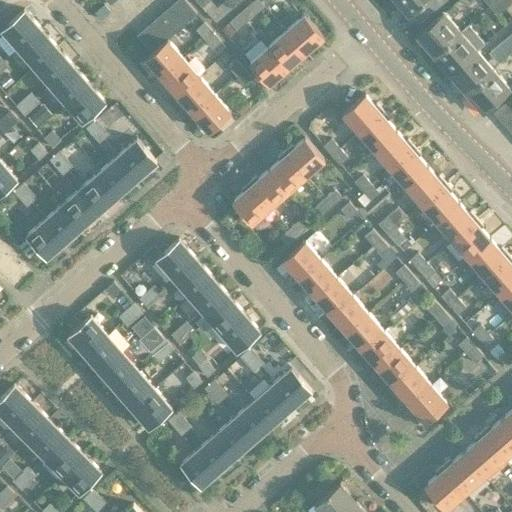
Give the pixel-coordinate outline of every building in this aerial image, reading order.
[(188,20),(197,12),(186,0),(176,0),(173,3),(188,20)] [(260,9),(265,4),(260,0),(252,0),(252,1),(260,9)] [(411,11),(423,0),(396,0),(408,14),(411,11)] [(423,0),(411,11),(420,21),(444,0),(423,0)] [(497,14),(506,7),(499,0),(493,0),(489,4),(497,14)] [(183,24),(188,20),(173,3),(164,11),(179,28),(183,24)] [(246,20),(256,12),(248,3),(239,12),(246,20)] [(18,47),(41,26),(25,8),(2,28),(18,47)] [(432,53),(460,29),(444,10),(416,35),(432,53)] [(170,36),(179,28),(164,11),(155,19),(170,36)] [(188,20),(183,24),(189,30),(202,19),(197,12),(188,20)] [(237,29),(246,20),(239,12),(229,20),(237,29)] [(304,12),(286,28),(305,50),(314,42),(315,44),(322,39),(320,37),(323,34),(304,12)] [(168,37),(170,36),(155,19),(146,26),(161,43),(168,37)] [(230,35),(237,29),(229,20),(222,27),(230,35)] [(204,38),(213,31),(204,21),(195,28),(204,38)] [(477,48),(484,42),(468,23),(461,30),(460,29),(432,53),(449,72),(477,48)] [(34,65),(57,45),(41,26),(18,47),(34,65)] [(152,51),(161,43),(146,26),(137,34),(152,51)] [(286,28),(267,44),(286,66),(296,58),(298,60),(304,54),(302,52),(305,50),(286,28)] [(213,48),(221,40),(213,31),(204,38),(213,48)] [(511,33),(511,32),(490,51),(498,61),(511,48),(511,33)] [(152,51),(145,56),(155,68),(153,70),(157,75),(160,73),(161,75),(184,55),(168,37),(161,43),(152,51)] [(267,44),(249,60),(268,82),(278,73),(280,76),(286,70),(284,68),(286,66),(267,44)] [(50,83),(73,63),(57,45),(34,65),(50,83)] [(492,66),(477,48),(449,72),(464,90),(492,66)] [(163,77),(161,79),(167,85),(169,83),(177,93),(200,74),(184,55),(161,75),(163,77)] [(236,75),(244,67),(235,57),(226,64),(236,75)] [(66,101),(88,81),(73,63),(50,83),(66,101)] [(482,110),(510,86),(492,66),(464,90),(482,110)] [(243,83),(252,76),(244,67),(236,75),(243,83)] [(0,84),(5,90),(14,81),(6,72),(0,77),(0,84)] [(200,74),(177,93),(186,103),(184,105),(189,111),(191,109),(193,111),(216,92),(200,74)] [(81,119),(104,99),(88,81),(66,101),(81,119)] [(32,107),(39,101),(30,90),(23,97),(32,107)] [(195,114),(193,116),(197,120),(199,119),(209,130),(231,110),(216,92),(193,111),(195,114)] [(364,92),(341,112),(358,130),(380,111),(378,109),(380,107),(376,102),(374,103),(364,92)] [(500,120),(511,110),(511,96),(493,112),(500,120)] [(24,114),(32,107),(23,97),(15,104),(24,114)] [(38,126),(52,113),(43,102),(28,115),(37,125),(38,126)] [(11,126),(19,119),(11,109),(3,116),(11,126)] [(508,129),(511,125),(511,110),(500,120),(508,129)] [(380,111),(358,130),(373,148),(396,129),(387,119),(389,117),(384,112),(382,113),(380,111)] [(0,128),(4,132),(11,126),(3,116),(0,118),(0,128)] [(98,140),(107,132),(94,117),(85,125),(98,140)] [(52,129),(44,137),(51,145),(52,146),(60,139),(60,138),(53,131),(52,129)] [(396,129),(373,148),(389,166),(412,147),(409,144),(411,143),(407,138),(405,140),(396,129)] [(288,149),(286,151),(306,173),(324,157),(304,135),(293,144),(292,143),(287,148),(288,149)] [(138,175),(156,159),(136,136),(118,152),(138,175)] [(332,154),(340,147),(331,137),(323,144),(332,154)] [(32,164),(47,151),(38,141),(23,154),(32,164)] [(339,163),(347,156),(340,147),(332,154),(339,163)] [(412,147),(389,166),(405,184),(427,165),(419,155),(420,153),(416,149),(415,150),(412,147)] [(63,174),(73,165),(59,149),(49,158),(63,174)] [(278,158),(268,167),(287,189),(306,173),(286,151),(283,153),(282,152),(277,156),(278,158)] [(119,191),(138,175),(118,152),(100,168),(119,191)] [(0,189),(16,176),(0,158),(0,189)] [(427,165),(405,184),(421,203),(443,183),(441,180),(442,178),(438,174),(437,175),(427,165)] [(252,180),(250,183),(269,205),(287,189),(268,167),(257,176),(256,174),(251,179),(252,180)] [(101,207),(119,191),(100,168),(81,184),(101,207)] [(363,190),(372,183),(363,173),(354,180),(363,190)] [(26,203),(35,195),(22,180),(13,188),(26,203)] [(242,189),(232,198),(251,221),(269,205),(250,183),(248,184),(246,183),(241,188),(242,189)] [(385,186),(379,191),(372,183),(363,190),(365,192),(358,198),(370,211),(390,193),(385,186)] [(443,183),(421,203),(436,221),(459,201),(450,191),(452,189),(447,184),(446,186),(443,183)] [(83,223),(101,207),(81,184),(63,200),(83,223)] [(333,204),(342,196),(335,188),(325,196),(333,204)] [(323,213),(333,204),(325,196),(315,204),(323,213)] [(64,239),(83,223),(63,200),(45,216),(64,239)] [(349,217),(358,210),(349,200),(340,207),(349,217)] [(459,201),(436,221),(452,238),(474,219),(472,216),(474,214),(469,209),(467,210),(459,201)] [(395,224),(406,215),(397,205),(378,222),(387,233),(396,225),(395,224)] [(46,255),(64,239),(45,216),(26,232),(46,255)] [(474,219),(452,238),(468,257),(490,237),(481,226),(483,225),(478,220),(476,221),(474,219)] [(296,237),(306,228),(299,220),(289,229),(296,237)] [(395,241),(403,233),(396,225),(387,233),(395,241)] [(374,246),(382,238),(373,227),(364,234),(374,246)] [(287,245),(296,237),(289,229),(280,237),(287,245)] [(172,275),(195,255),(179,236),(156,256),(172,275)] [(403,249),(411,242),(406,237),(398,244),(403,249)] [(484,275),(506,255),(490,237),(468,257),(484,275)] [(381,254),(389,247),(382,238),(374,246),(381,254)] [(298,276),(321,257),(305,239),(282,258),(298,276)] [(418,268),(426,260),(418,250),(409,258),(418,268)] [(188,293),(211,273),(195,255),(172,275),(188,293)] [(499,293),(511,282),(511,262),(506,255),(484,275),(499,293)] [(314,294),(337,275),(321,257),(298,276),(314,294)] [(426,277),(434,270),(426,260),(418,268),(426,277)] [(404,280),(413,273),(404,263),(395,270),(404,280)] [(204,311),(227,292),(211,273),(188,293),(204,311)] [(412,290),(421,282),(413,273),(404,280),(412,290)] [(337,275),(314,294),(323,304),(321,306),(326,312),(328,310),(330,312),(353,293),(337,275)] [(511,282),(499,293),(511,307),(511,282)] [(154,299),(161,293),(153,283),(145,290),(154,299)] [(449,303),(457,296),(449,286),(440,293),(449,303)] [(146,306),(154,299),(145,290),(137,297),(146,306)] [(220,330),(243,310),(227,292),(204,311),(220,330)] [(353,293),(330,312),(339,322),(337,324),(342,329),(344,328),(346,330),(368,311),(353,293)] [(457,313),(466,306),(457,296),(449,303),(457,313)] [(394,321),(413,305),(406,298),(387,314),(394,321)] [(435,316),(443,308),(435,299),(426,306),(435,316)] [(132,318),(140,311),(132,302),(124,308),(132,318)] [(125,324),(132,318),(124,308),(117,315),(125,324)] [(451,318),(452,318),(443,308),(435,316),(443,325),(451,318)] [(236,348),(259,328),(243,310),(220,330),(236,348)] [(368,311),(346,330),(354,340),(352,341),(358,347),(359,346),(362,348),(384,328),(368,311)] [(84,352),(106,332),(90,314),(68,333),(84,352)] [(443,325),(441,327),(448,335),(458,326),(459,326),(451,318),(443,325)] [(186,337),(195,330),(186,319),(177,327),(186,337)] [(480,339),(488,332),(480,323),(472,330),(480,339)] [(179,343),(186,337),(177,327),(171,332),(179,343)] [(384,328),(362,348),(370,358),(369,360),(373,365),(375,364),(377,366),(400,347),(384,328)] [(274,346),(281,340),(272,330),(266,336),(274,346)] [(100,370),(122,350),(106,332),(84,352),(100,370)] [(488,349),(497,342),(488,332),(480,339),(488,349)] [(466,352),(474,345),(466,335),(458,342),(466,352)] [(165,355),(174,347),(165,337),(156,345),(165,355)] [(195,341),(187,349),(191,354),(199,346),(195,341)] [(158,361),(165,355),(156,345),(149,351),(158,361)] [(474,361),(482,354),(474,345),(466,352),(474,361)] [(246,362),(255,353),(249,346),(240,354),(246,362)] [(400,347),(377,366),(386,376),(384,377),(389,383),(391,382),(393,384),(416,365),(400,347)] [(116,388),(138,369),(122,350),(100,370),(116,388)] [(252,369),(261,361),(255,353),(246,362),(252,369)] [(215,367),(214,367),(206,357),(198,364),(207,374),(215,367)] [(416,365),(393,384),(401,393),(399,395),(405,401),(407,400),(409,402),(431,382),(416,365)] [(291,404),(309,388),(290,366),(272,382),(291,404)] [(132,406),(154,387),(138,369),(116,388),(132,406)] [(193,386),(201,379),(193,369),(184,376),(193,386)] [(210,394),(220,384),(214,378),(204,387),(210,394)] [(273,420),(291,404),(272,382),(254,397),(273,420)] [(431,382),(409,402),(417,412),(416,413),(421,419),(423,418),(425,420),(447,401),(431,382)] [(0,411),(10,421),(31,399),(14,383),(0,396),(0,411)] [(217,402),(227,393),(220,384),(210,394),(217,402)] [(148,425),(170,405),(154,387),(132,406),(148,425)] [(201,389),(192,398),(199,405),(208,397),(201,389)] [(255,436),(273,420),(254,397),(235,413),(255,436)] [(27,439),(48,417),(31,399),(10,421),(27,439)] [(511,404),(511,406),(501,416),(511,428),(511,403),(511,404)] [(235,413),(234,414),(227,406),(220,412),(227,420),(217,429),(237,452),(255,436),(235,413)] [(174,425),(183,417),(177,409),(167,418),(174,425)] [(485,431),(482,433),(503,457),(511,449),(511,428),(501,416),(490,426),(489,424),(483,429),(485,431)] [(44,456),(65,434),(48,417),(27,439),(44,456)] [(180,432),(190,424),(183,417),(174,425),(180,432)] [(219,468),(237,452),(217,429),(199,445),(219,468)] [(483,474),(503,457),(482,433),(462,450),(483,474)] [(61,473),(82,451),(65,434),(44,456),(61,473)] [(6,443),(0,448),(0,463),(14,450),(6,443)] [(201,483),(219,468),(199,445),(181,461),(201,483)] [(464,491),(483,474),(462,450),(442,467),(464,491)] [(78,490),(100,468),(82,451),(61,473),(78,490)] [(29,481),(36,474),(26,464),(19,472),(29,481)] [(444,508),(464,491),(442,467),(423,484),(444,508)] [(21,488),(29,481),(19,472),(12,479),(21,488)] [(321,511),(338,511),(355,498),(339,480),(313,503),(321,511)] [(0,491),(9,501),(16,493),(6,484),(0,490),(0,491)] [(88,502),(97,493),(90,486),(81,495),(88,502)] [(0,506),(2,508),(9,501),(0,491),(0,506)] [(95,509),(104,500),(97,493),(88,502),(95,509)] [(367,511),(355,498),(338,511),(367,511)] [(57,511),(59,511),(58,510),(49,501),(41,509),(44,511),(57,511)] [(141,511),(132,503),(122,511),(141,511)]
